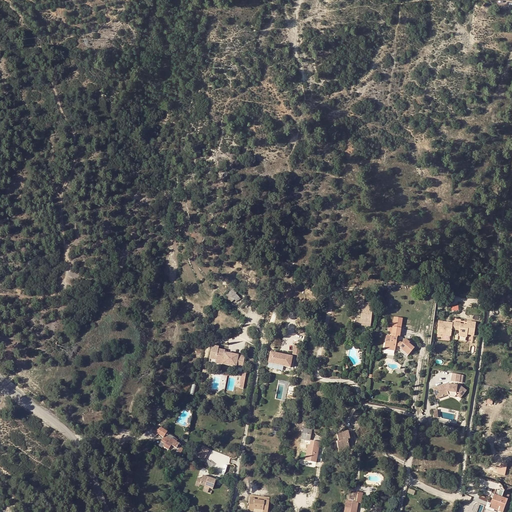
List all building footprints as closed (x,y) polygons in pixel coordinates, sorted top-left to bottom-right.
[(419,287),(415,283),(412,286),(410,287),(414,291),(419,287)] [(236,292),(233,289),(225,296),(230,302),(233,299),(237,302),(238,300),(240,303),(245,299),(244,298),(245,297),(243,294),(242,295),(237,291),(236,292)] [(361,307),(361,313),(371,315),(373,303),(364,302),(364,300),(358,300),(359,292),(355,292),(354,306),(361,307)] [(395,319),(394,327),(401,328),(402,328),(403,321),(395,319)] [(440,321),(438,334),(451,336),(452,330),(460,331),(459,336),(467,337),(468,335),(474,336),(476,323),(469,322),(469,326),(461,325),(461,323),(453,322),(453,323),(440,321)] [(408,349),(411,351),(414,348),(408,343),(409,342),(405,339),(402,342),(396,342),(397,336),(399,336),(401,328),(394,327),(393,327),(392,328),(391,333),(391,337),(390,339),(385,338),(384,345),(389,346),(388,350),(395,351),(396,346),(399,346),(401,348),(401,349),(405,352),(408,349)] [(301,345),(294,344),(293,352),(300,353),(301,345)] [(225,349),(218,348),(216,360),(223,362),(222,364),(242,368),(245,355),(225,351),(225,349)] [(270,351),(268,362),(291,365),(292,354),(270,351)] [(460,375),(452,373),(451,381),(453,382),(459,383),(460,375)] [(448,385),(448,384),(440,387),(441,390),(435,393),(438,399),(449,395),(450,392),(455,393),(456,394),(456,396),(460,400),(466,392),(458,385),(457,386),(453,385),(448,385)] [(165,436),(167,433),(168,432),(161,428),(155,433),(158,435),(159,433),(165,436)] [(303,428),(302,430),(301,439),(309,440),(311,430),(308,430),(308,429),(303,428)] [(338,442),(346,440),(350,439),(348,431),(336,434),(338,442)] [(165,441),(165,443),(163,446),(179,456),(184,446),(184,444),(181,442),(180,444),(176,442),(176,441),(171,438),(170,439),(168,443),(165,441)] [(338,442),(337,442),(339,450),(349,448),(346,440),(338,442)] [(304,454),(320,456),(322,448),(318,447),(318,445),(316,444),(306,442),(305,445),(304,454)] [(204,460),(204,459),(209,449),(202,445),(197,456),(203,459),(204,460)] [(209,488),(212,489),(216,480),(203,475),(201,479),(197,478),(195,485),(199,486),(199,484),(204,486),(209,488)] [(493,498),(491,504),(489,508),(499,511),(500,511),(503,511),(509,496),(503,494),(504,492),(496,489),(493,498)] [(254,498),(249,498),(248,511),(252,511),(253,509),(263,510),(262,511),(267,511),(269,498),(254,496),(254,498)] [(358,503),(360,503),(361,498),(349,496),(348,500),(347,507),(346,509),(356,511),(357,505),(358,503)]
